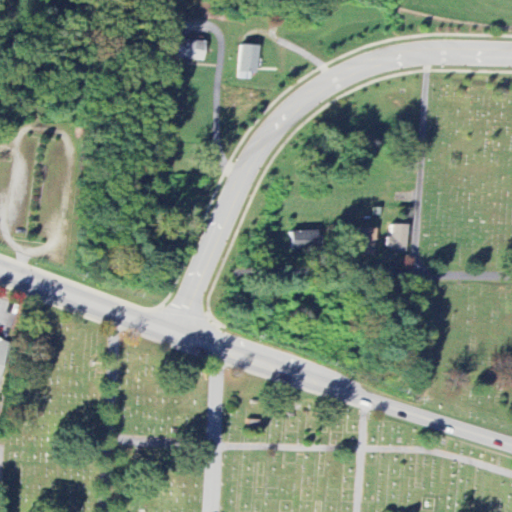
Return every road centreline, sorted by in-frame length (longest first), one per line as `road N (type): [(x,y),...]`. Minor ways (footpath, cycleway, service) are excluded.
road 1 (primary): [(0,264),(511,445)]
road 2 (residential): [(511,52),(433,48),(367,63),(283,104),(241,170),(177,329)]
road 3 (residential): [(280,270),(511,275)]
